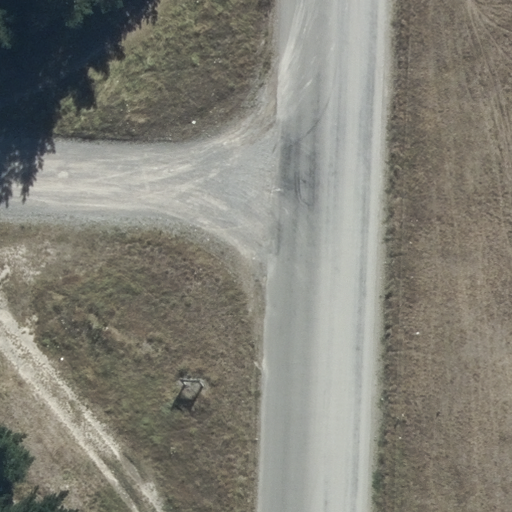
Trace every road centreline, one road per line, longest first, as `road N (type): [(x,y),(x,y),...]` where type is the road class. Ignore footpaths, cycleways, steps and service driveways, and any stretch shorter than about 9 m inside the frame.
road 1 (unclassified): [(308,511),(327,0)]
road 2 (track): [(0,166),(321,181)]
